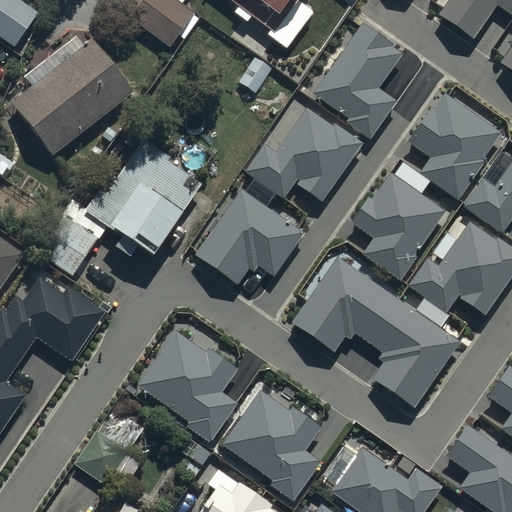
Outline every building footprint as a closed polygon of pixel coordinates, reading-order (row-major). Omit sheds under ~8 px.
[(11,0),(0,0),(0,43),(14,53),(38,18),(11,0)] [(199,23),(168,0),(146,0),(129,23),(169,53),(179,39),(184,43),(199,23)] [(297,0),(220,0),(237,12),(233,18),(246,28),(250,23),(269,37),(266,41),(284,55),(312,18),(294,4),(297,0)] [(511,0),(449,0),(440,14),(474,37),(498,3),(511,12),(511,0)] [(404,52),(362,23),(312,93),(349,118),(346,122),(371,139),(398,101),(379,88),(404,52)] [(511,35),(508,42),(511,44),(511,46),(502,62),(511,69),(511,35)] [(91,46),(10,110),(53,164),(134,100),(91,46)] [(272,72),(255,61),(238,87),(255,98),(272,72)] [(503,133),(444,93),(409,143),(431,158),(420,173),(457,199),(503,133)] [(332,126),(307,108),(276,153),(265,145),(247,172),(285,197),(295,181),(324,201),(363,143),(334,123),(332,126)] [(71,204),(36,258),(72,281),(104,232),(123,244),(115,257),(131,267),(136,258),(152,269),(201,192),(166,169),(171,163),(144,146),(132,165),(122,158),(113,172),(120,177),(109,195),(104,192),(89,216),(71,204)] [(511,162),(494,188),(482,179),(464,206),(504,234),(511,222),(511,162)] [(447,211),(391,173),(373,199),(369,197),(351,223),(374,239),(363,254),(400,279),(447,211)] [(304,234),(241,188),(194,254),(238,286),(249,270),(253,273),(258,266),(273,277),(304,234)] [(495,240),(469,222),(439,267),(427,258),(409,284),(449,312),(459,297),(485,315),(511,275),(511,246),(497,237),(495,240)] [(0,292),(23,260),(0,244),(0,292)] [(460,341),(337,256),(291,322),(335,352),(347,336),(353,339),(357,334),(382,351),(377,357),(383,362),(371,379),(414,408),(460,341)] [(103,312),(67,288),(63,295),(39,278),(23,302),(16,297),(6,312),(0,308),(0,434),(27,395),(6,381),(36,336),(71,360),(103,312)] [(206,352),(177,332),(138,384),(190,422),(186,428),(209,445),(239,404),(222,392),(238,369),(209,348),(206,352)] [(511,365),(490,396),(511,411),(511,413),(501,429),(511,435),(511,365)] [(289,410),(260,389),(221,442),(273,480),(269,485),(292,502),(322,461),(305,449),(321,427),(292,406),(289,410)] [(94,435),(72,470),(105,490),(110,483),(125,492),(141,467),(127,458),(143,433),(126,422),(111,446),(94,435)] [(511,511),(511,456),(467,426),(446,457),(469,473),(458,490),(490,511),(511,511)] [(360,453),(330,497),(351,511),(426,511),(441,491),(415,473),(406,486),(360,453)] [(271,511),(273,511),(218,475),(207,491),(215,496),(203,511),(271,511)]
